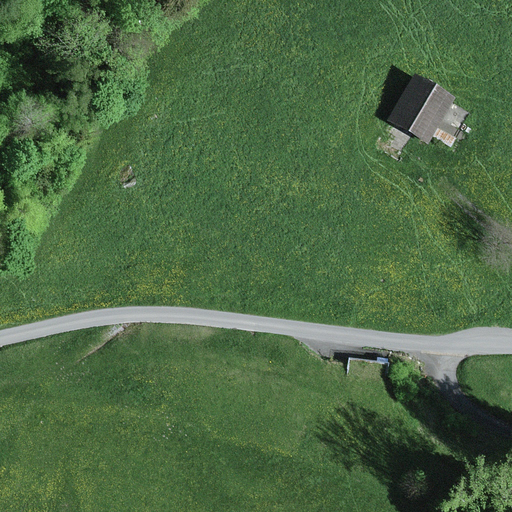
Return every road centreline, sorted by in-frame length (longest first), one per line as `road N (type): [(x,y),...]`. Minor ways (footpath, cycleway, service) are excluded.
road 1 (unclassified): [(511,345),(443,346),(133,313),(0,338)]
road 2 (track): [(443,346),(449,389),(468,411),(511,436)]
